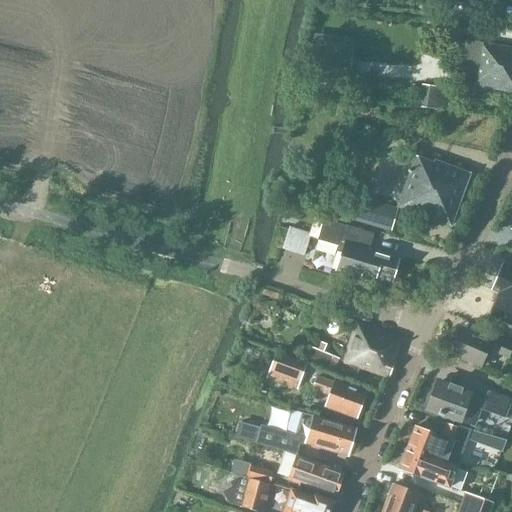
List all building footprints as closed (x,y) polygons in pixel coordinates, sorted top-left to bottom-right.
[(474,87),(511,94),(511,50),(465,42),(459,72),(476,75),(474,87)] [(308,82),(348,86),(352,47),(312,43),(308,82)] [(418,108),(435,110),(437,86),(420,85),(418,108)] [(397,209),(450,228),(468,176),(433,163),(433,166),(415,159),(413,163),(397,209)] [(354,222),(391,233),(397,210),(360,200),(354,222)] [(361,275),(390,284),(398,262),(368,253),(372,237),(323,222),(317,241),(337,247),(338,243),(344,244),(335,273),(359,280),(361,275)] [(282,251),(303,257),(310,236),(288,229),(282,251)] [(511,270),(502,267),(492,290),(501,294),(511,298),(511,270)] [(511,298),(501,294),(491,316),(511,325),(511,298)] [(356,379),(359,369),(389,379),(402,339),(357,323),(342,363),(352,366),(348,376),(356,379)] [(450,354),(482,367),(489,351),(509,359),(511,360),(511,346),(487,335),(484,340),(461,330),(450,354)] [(306,364),(307,365),(333,375),(338,360),(311,350),(306,364)] [(268,375),(298,387),(307,365),(306,364),(277,353),(268,375)] [(330,396),(326,407),(356,418),(357,415),(361,414),(363,407),(361,405),(365,394),(336,383),(336,384),(317,378),(313,389),(330,396)] [(427,410),(460,423),(471,393),(446,384),(444,387),(436,384),(427,410)] [(482,410),(505,419),(511,400),(489,392),(482,410)] [(255,443),(295,454),(299,442),(347,456),(348,452),(352,452),(354,445),(351,443),(355,429),(302,413),(295,436),(260,425),(255,443)] [(441,438),(453,443),(458,429),(457,429),(446,425),(441,438)] [(407,449),(445,463),(457,468),(471,430),(458,426),(457,429),(458,429),(453,443),(441,438),(415,428),(407,449)] [(399,470),(449,489),(450,487),(460,491),(467,473),(456,469),(457,468),(445,463),(407,449),(399,470)] [(288,481),(335,497),(344,474),(297,456),(288,481)] [(248,477),(270,483),(273,472),(251,466),(248,477)] [(241,507),(257,511),(263,511),(270,485),(249,479),(241,507)] [(386,505),(404,511),(412,511),(420,494),(394,484),(386,505)] [(284,511),(330,511),(333,503),(314,496),(313,499),(292,491),(284,511)] [(457,511),(482,511),(487,500),(465,492),(457,511)]
